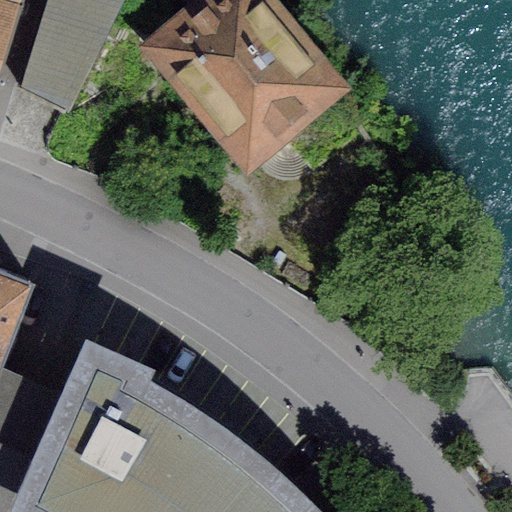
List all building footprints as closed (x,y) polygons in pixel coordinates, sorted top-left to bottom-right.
[(0,0),(0,55),(17,0),(0,0)] [(192,0),(201,10),(159,44),(260,166),(305,130),(302,127),(341,95),(262,0),(49,0),(22,89),(64,111),(119,0),(192,0)] [(0,357),(30,279),(0,268),(0,357)] [(47,462),(30,499),(58,511),(306,511),(296,501),(277,484),(243,454),(208,427),(168,402),(127,378),(131,369),(96,353),(47,462)] [(47,462),(0,441),(0,511),(58,511),(30,499),(47,462)]
